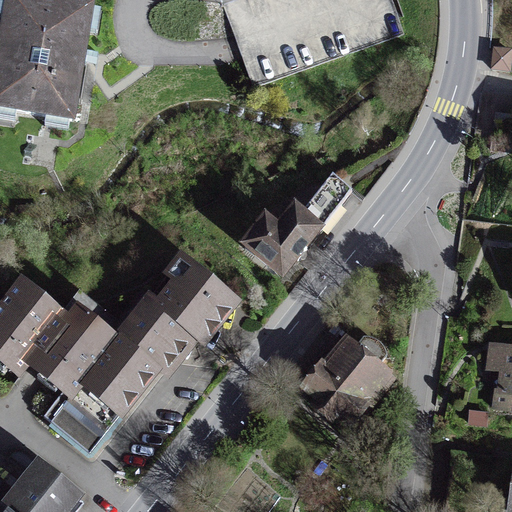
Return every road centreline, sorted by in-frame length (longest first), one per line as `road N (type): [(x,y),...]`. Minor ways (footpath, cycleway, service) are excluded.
road 1 (residential): [(152,511),(391,213)]
road 2 (residential): [(391,213),(433,273),(439,310),(414,511)]
road 3 (residential): [(391,213),(451,113),(468,55),(472,0)]
